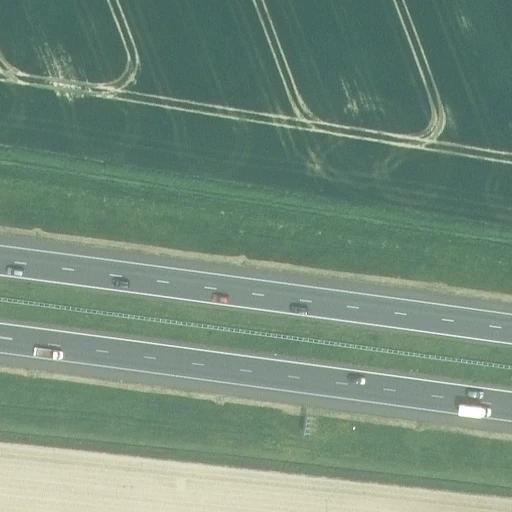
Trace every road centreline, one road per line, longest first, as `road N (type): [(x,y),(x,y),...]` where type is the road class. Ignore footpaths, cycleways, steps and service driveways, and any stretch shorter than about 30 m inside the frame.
road 1 (motorway): [(0,338),(511,409)]
road 2 (motorway): [(511,332),(0,265)]
